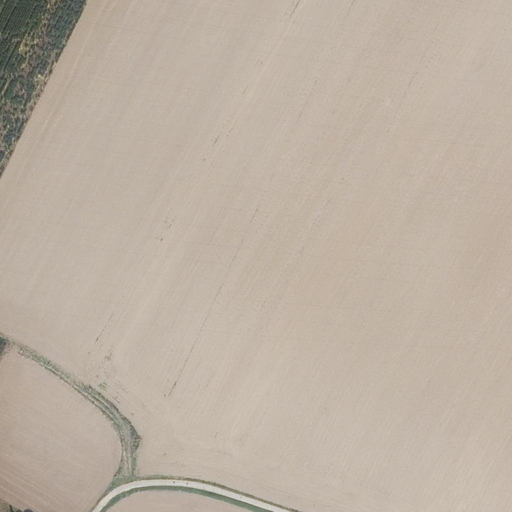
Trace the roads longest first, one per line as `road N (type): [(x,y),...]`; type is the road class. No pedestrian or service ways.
road 1 (track): [(0,339),(110,410),(125,430),(131,485)]
road 2 (track): [(93,511),(116,487),(148,482),(183,483),(273,511)]
